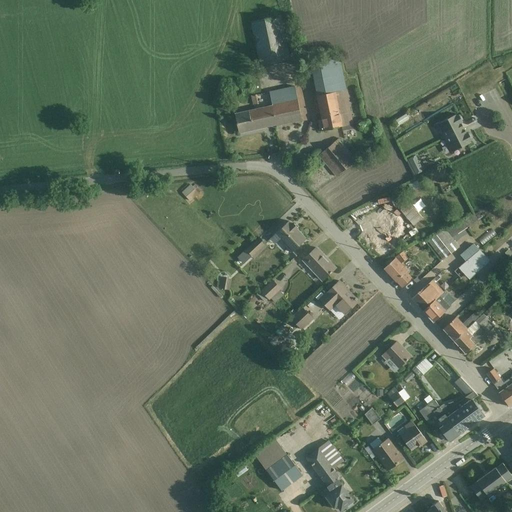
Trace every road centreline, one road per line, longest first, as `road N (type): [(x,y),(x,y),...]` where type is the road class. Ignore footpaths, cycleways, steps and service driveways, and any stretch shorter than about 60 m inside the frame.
road 1 (residential): [(507,418),(274,172),(254,165),(0,192)]
road 2 (secondary): [(379,511),(507,418)]
road 3 (unknown): [(425,328),(511,235)]
